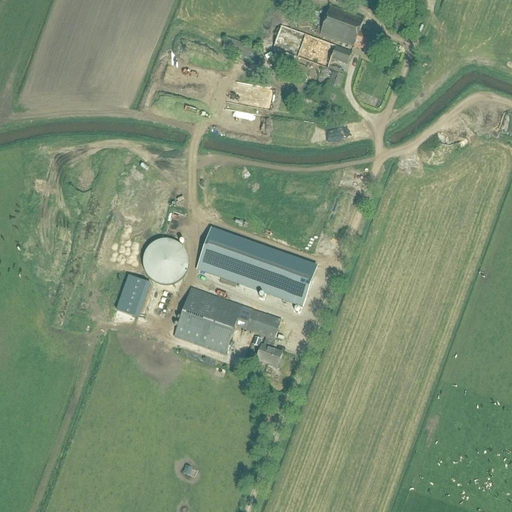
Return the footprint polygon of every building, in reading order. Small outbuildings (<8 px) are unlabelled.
[(373,54),(378,39),(360,32),(365,20),(331,7),(321,36),(360,50),(360,49),(373,54)] [(340,74),(339,74),(340,71),(330,67),(333,61),(348,66),(353,54),(282,27),(273,51),(323,69),(316,88),(315,90),(314,90),(313,92),(308,91),(305,98),(319,102),(320,99),(330,102),(336,87),(339,89),(344,76),(340,74)] [(256,64),(261,51),(227,38),(222,51),(256,64)] [(304,82),(309,69),(278,58),(274,71),(304,82)] [(340,239),(343,232),(330,226),(327,234),(340,239)] [(212,232),(198,271),(303,308),(317,268),(212,232)] [(172,243),(168,241),(165,241),(161,242),(157,243),(154,245),(151,248),(148,250),(146,254),(145,257),(144,261),(144,265),(144,269),(145,273),(147,276),(149,279),(152,282),(156,284),(159,285),(163,285),(167,285),(171,284),(174,282),(177,279),(179,276),(182,273),(183,269),(184,266),(184,262),(183,258),(182,254),(180,251),(178,248),(175,245),(172,243)] [(130,278),(117,312),(135,319),(147,284),(130,278)] [(282,362),(280,362),(283,354),(272,350),(275,342),(288,347),(295,327),(276,320),(268,317),(254,312),(242,308),(192,290),(175,338),(225,356),(235,328),(267,339),(264,347),(262,347),(257,361),(272,367),(271,368),(279,371),(282,362)] [(255,338),(253,346),(259,348),(262,341),(255,338)]
